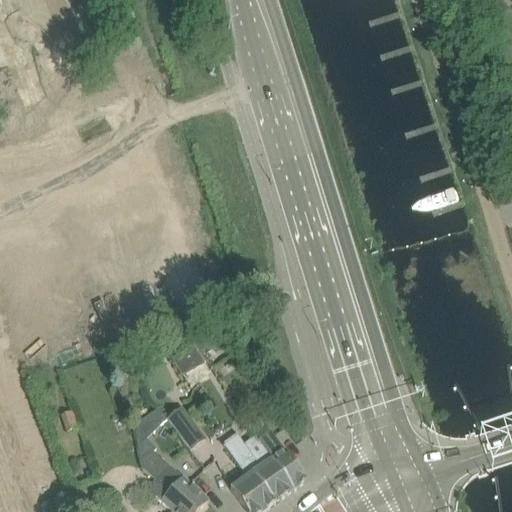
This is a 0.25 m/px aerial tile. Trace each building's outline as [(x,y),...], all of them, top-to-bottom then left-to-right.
[(190,332),(196,343),(203,353),(219,349),(206,328),(190,332)] [(190,332),(160,339),(172,359),(182,377),(207,362),(202,353),(203,353),(196,343),(190,332)] [(152,341),(131,350),(138,368),(154,361),(152,355),(157,353),(152,341)] [(261,392),(254,397),(265,415),(272,410),(261,392)] [(158,409),(145,419),(150,425),(162,426),(167,422),(167,421),(158,409)] [(167,421),(167,422),(190,453),(205,442),(181,411),(167,421)] [(260,440),(296,492),(308,483),(271,432),(260,440)] [(225,445),(223,447),(236,464),(238,462),(245,458),(256,473),(254,474),(260,482),(261,481),(264,485),(263,485),(267,490),(266,491),(269,495),(271,494),(273,497),(273,498),(278,505),(296,492),(260,440),(257,442),(255,439),(245,446),(238,436),(225,445)] [(146,441),(138,447),(143,470),(156,482),(157,482),(170,494),(162,503),(171,511),(200,511),(209,503),(169,468),(154,454),(156,451),(146,441)] [(246,479),(231,490),(243,506),(247,511),(267,511),(278,505),(273,498),(273,497),(271,494),(269,495),(266,491),(267,490),(263,485),(264,485),(261,481),(260,482),(254,474),(256,473),(245,458),(238,462),(236,464),(246,479)] [(95,472),(87,474),(89,482),(98,479),(95,472)] [(156,482),(148,491),(162,503),(170,494),(157,482),(156,482)] [(73,511),(70,496),(54,500),(57,511),(73,511)]
